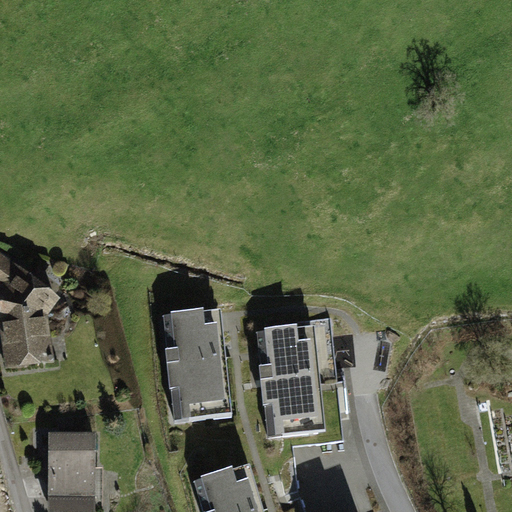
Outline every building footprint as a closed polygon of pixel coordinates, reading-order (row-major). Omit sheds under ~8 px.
[(54,296),(0,259),(0,316),(8,319),(11,369),(50,365),(44,318),(54,296)] [(218,308),(164,313),(167,351),(157,352),(160,389),(171,388),(174,426),(228,421),(218,308)] [(263,370),(253,371),(256,405),(265,404),(268,435),(312,431),(304,347),(290,344),(288,330),(259,333),(263,370)] [(95,511),(97,437),(49,436),(47,511),(95,511)] [(250,511),(236,470),(194,485),(203,511),(250,511)]
